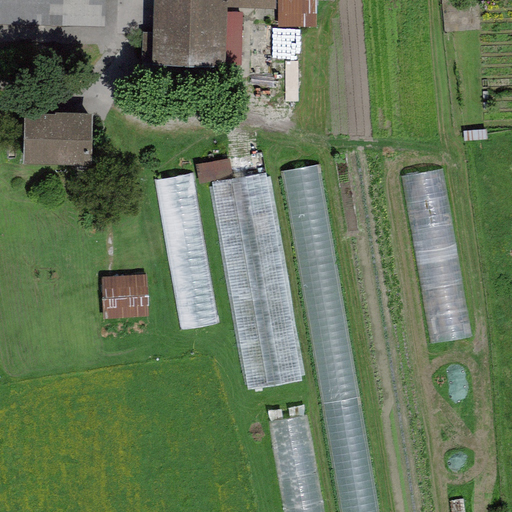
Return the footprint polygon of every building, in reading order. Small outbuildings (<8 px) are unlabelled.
[(0,0),(0,27),(115,32),(115,0),(0,0)] [(275,0),(153,0),(152,34),(142,33),(140,68),(224,72),(226,11),(275,13),(275,0)] [(97,116),(27,115),(26,163),(96,164),(97,116)] [(233,157),(202,162),(204,178),(236,172),(233,157)] [(364,416),(325,162),(289,167),(328,421),(364,416)] [(449,166),(409,172),(433,340),(473,335),(449,166)] [(196,171),(159,178),(185,328),(222,322),(196,171)] [(301,379),(274,171),(219,178),(247,386),(301,379)] [(154,316),(152,272),(106,275),(109,318),(154,316)] [(277,418),(290,511),(327,511),(313,413),(277,418)] [(363,511),(362,503),(346,505),(346,511),(363,511)]
